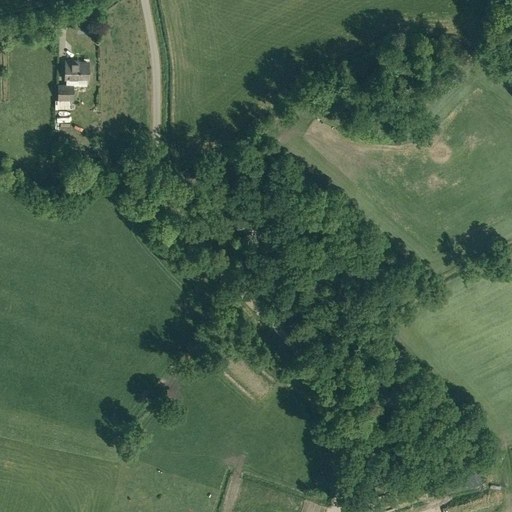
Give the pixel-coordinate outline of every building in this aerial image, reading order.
[(88,79),(88,62),(79,62),(79,61),(66,61),(66,79),(66,84),(74,84),(74,85),(86,85),(86,79),(88,79)] [(73,101),(74,84),(58,84),(58,100),(58,101),(72,101),(73,101)] [(58,101),(58,100),(55,100),(55,109),(71,109),(72,101),(58,101)] [(301,511),(302,510),(265,499),(264,503),(270,505),(267,511),(301,511)] [(241,503),(238,511),(261,511),(263,510),(241,503)]
